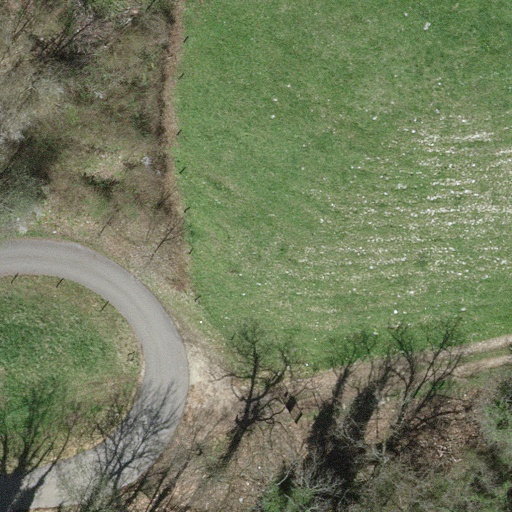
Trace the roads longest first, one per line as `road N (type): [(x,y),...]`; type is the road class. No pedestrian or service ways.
road 1 (unclassified): [(0,494),(112,467),(148,429),(168,390),(156,342),(133,309),(80,270),(0,267)]
road 2 (track): [(168,390),(358,380),(511,346)]
